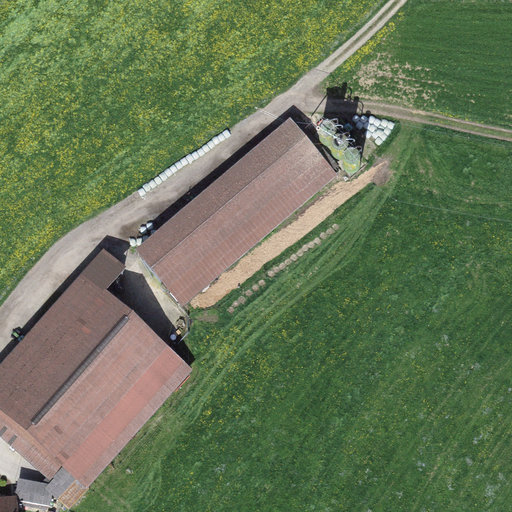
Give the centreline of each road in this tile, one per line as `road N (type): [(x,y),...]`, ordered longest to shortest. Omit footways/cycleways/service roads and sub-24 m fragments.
road 1 (track): [(0,332),(71,254),(268,118),(403,0)]
road 2 (track): [(290,98),(511,136)]
